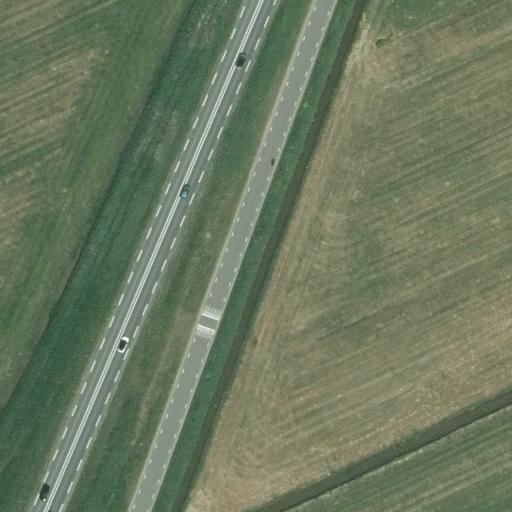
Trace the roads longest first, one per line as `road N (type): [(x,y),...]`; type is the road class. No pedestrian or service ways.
road 1 (primary): [(48,511),(267,0)]
road 2 (unclassified): [(139,511),(325,0)]
